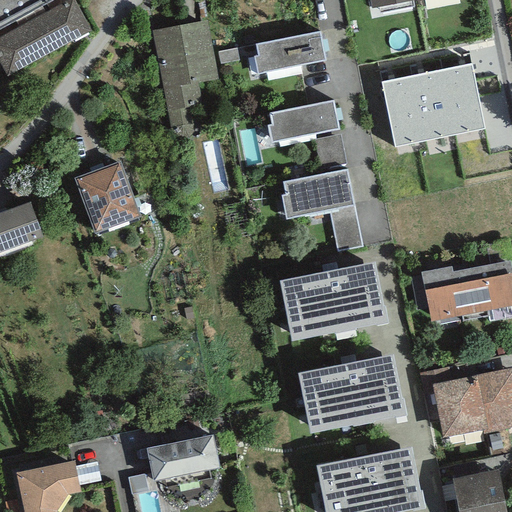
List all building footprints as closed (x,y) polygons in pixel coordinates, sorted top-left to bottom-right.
[(0,0),(0,28),(52,0),(0,0)] [(74,0),(68,0),(0,37),(0,65),(6,77),(91,30),(74,0)] [(369,0),(371,8),(414,0),(369,0)] [(207,21),(152,31),(170,128),(172,132),(175,135),(180,138),(186,138),(190,136),(193,133),(193,128),(193,124),(190,107),(202,105),(197,82),(217,78),(207,21)] [(320,32),(255,45),(257,55),(254,56),(254,58),(257,74),(325,61),(320,32)] [(257,55),(255,45),(218,51),(220,64),(254,58),(254,56),(257,55)] [(471,65),(440,71),(453,135),(484,129),(471,65)] [(440,71),(409,77),(421,141),(453,135),(440,71)] [(409,77),(382,83),(394,146),(421,141),(409,77)] [(334,102),(270,114),(272,125),(268,126),(269,128),(272,144),(340,130),(334,102)] [(120,161),(74,178),(95,235),(141,217),(120,161)] [(347,171),(283,184),(285,194),(281,195),(281,197),(286,219),(330,211),(353,206),(347,171)] [(30,202),(0,213),(0,251),(43,235),(30,202)] [(361,247),(353,206),(330,211),(338,251),(361,247)] [(451,266),(421,272),(431,322),(511,305),(511,268),(511,261),(452,272),(451,266)] [(374,262),(278,282),(291,342),(386,322),(374,262)] [(392,355),(297,375),(310,435),(405,415),(392,355)] [(454,365),(418,373),(423,393),(433,391),(432,385),(457,380),(454,365)] [(511,367),(457,380),(432,385),(433,391),(442,438),(482,430),(483,434),(506,430),(511,427),(511,367)] [(212,435),(147,448),(153,480),(218,467),(212,435)] [(412,447),(316,466),(325,511),(399,511),(424,507),(412,447)] [(74,461),(16,473),(23,511),(56,511),(68,494),(80,492),(74,461)] [(506,511),(497,469),(452,479),(458,511),(506,511)]
